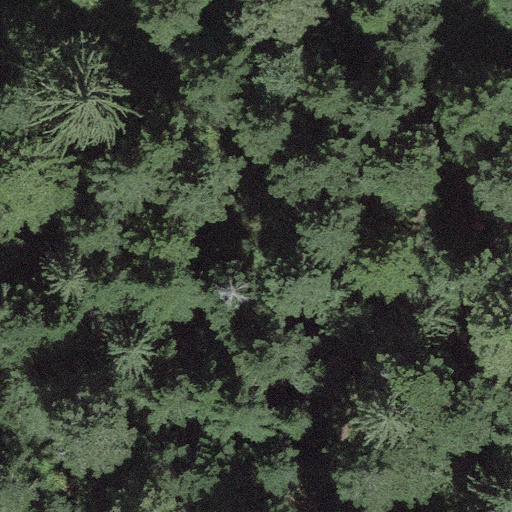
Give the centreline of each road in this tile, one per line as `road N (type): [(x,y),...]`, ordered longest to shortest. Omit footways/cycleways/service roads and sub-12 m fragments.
road 1 (track): [(428,0),(394,295),(320,511)]
road 2 (track): [(511,443),(394,295)]
